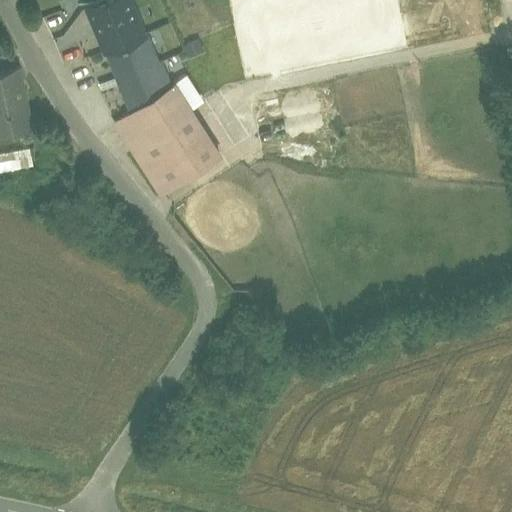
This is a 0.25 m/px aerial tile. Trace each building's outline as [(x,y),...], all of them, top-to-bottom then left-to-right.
[(131,0),(95,0),(84,5),(121,102),(150,91),(142,69),(184,53),(173,23),(144,33),(131,0)] [(240,62),(227,63),(228,85),(242,84),(240,62)] [(0,134),(33,129),(22,64),(0,68),(0,134)] [(226,68),(175,74),(173,75),(193,109),(203,103),(195,90),(228,87),(226,68)] [(175,82),(114,121),(164,197),(224,157),(175,82)] [(34,146),(0,150),(0,169),(0,170),(34,166),(32,154),(35,154),(34,146)]
